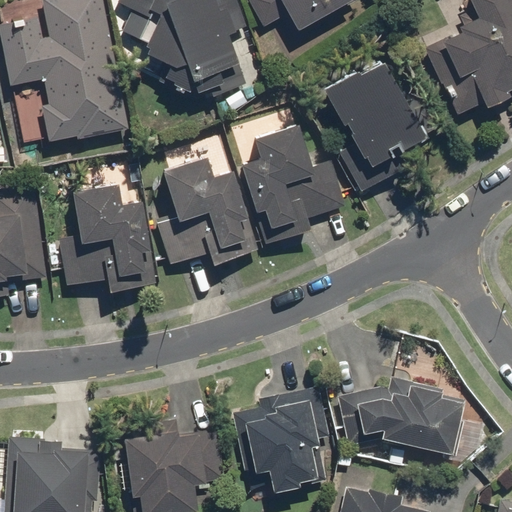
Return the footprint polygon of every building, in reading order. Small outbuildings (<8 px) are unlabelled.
[(126,130),(100,0),(38,0),(46,38),(40,39),(36,18),(0,24),(0,58),(6,88),(42,81),(46,105),(37,107),(45,145),(126,130)] [(234,0),(117,0),(115,3),(130,11),(119,33),(142,44),(136,55),(162,68),(156,80),(190,96),(193,105),(242,87),(224,37),(245,29),(234,0)] [(245,0),(261,28),(279,18),(290,37),(353,2),(351,0),(245,0)] [(511,0),(463,0),(469,11),(458,16),(461,25),(453,28),(456,34),(422,50),(452,116),(479,103),(482,110),(507,99),(505,94),(511,91),(511,0)] [(421,140),(376,60),(317,93),(347,147),(336,153),(358,193),(399,170),(391,156),(421,140)] [(295,125),(248,140),(254,159),(235,165),(261,246),(307,231),(304,219),(347,206),(331,157),(308,165),(295,125)] [(207,267),(255,252),(230,171),(209,178),(203,159),(156,174),(169,215),(152,220),(166,267),(203,255),(207,267)] [(44,277),(32,184),(0,187),(0,296),(6,296),(4,282),(44,277)] [(155,284),(140,202),(116,206),(112,185),(65,193),(73,235),(54,239),(63,288),(101,281),(104,294),(155,284)] [(376,386),(332,395),(343,446),(374,439),(440,454),(439,459),(457,463),(477,447),(482,423),(458,418),(462,398),(440,393),(441,388),(388,376),(385,388),(376,386)] [(255,405),(227,411),(240,473),(260,469),(265,493),(324,481),(315,438),(326,436),(316,385),(254,398),(255,405)] [(142,432),(115,436),(124,511),(183,511),(190,511),(187,484),(221,479),(215,428),(174,433),(172,418),(141,422),(142,432)] [(0,441),(0,511),(95,511),(98,458),(89,449),(56,447),(57,439),(5,436),(5,442),(0,441)] [(340,487),(334,511),(426,511),(427,510),(399,504),(400,496),(365,488),(364,492),(340,487)] [(511,511),(511,501),(495,498),(492,511),(511,511)]
